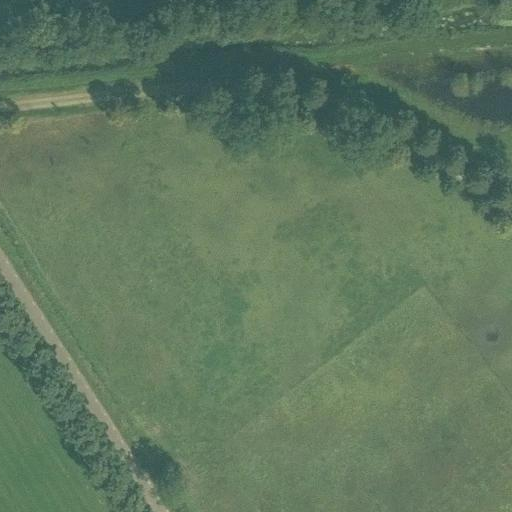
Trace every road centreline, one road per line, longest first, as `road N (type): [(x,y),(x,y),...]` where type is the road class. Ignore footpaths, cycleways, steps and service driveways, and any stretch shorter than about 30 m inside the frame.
road 1 (unclassified): [(511,205),(367,120),(274,94),(189,88),(0,110)]
road 2 (unclassified): [(156,511),(0,266)]
